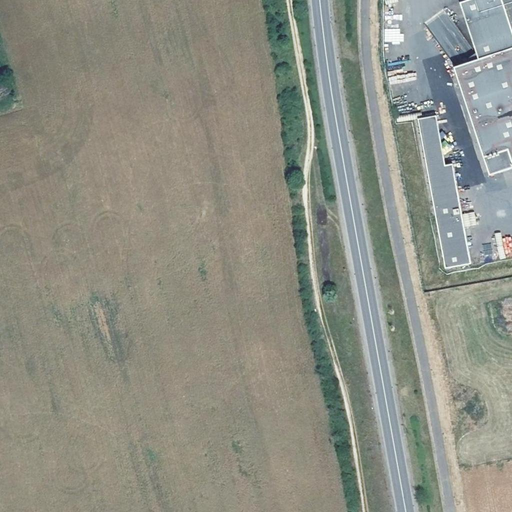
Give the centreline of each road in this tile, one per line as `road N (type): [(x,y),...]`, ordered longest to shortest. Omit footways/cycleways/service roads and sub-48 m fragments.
road 1 (track): [(289,0),(308,117),(303,184),(313,289),(363,511)]
road 2 (primary): [(406,511),(319,0)]
